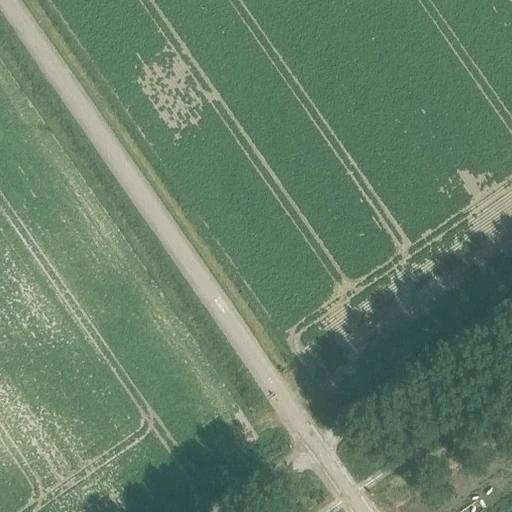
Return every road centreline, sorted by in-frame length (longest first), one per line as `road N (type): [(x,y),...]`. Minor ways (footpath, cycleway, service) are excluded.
road 1 (unclassified): [(361,511),(6,0)]
road 2 (track): [(511,315),(223,511)]
